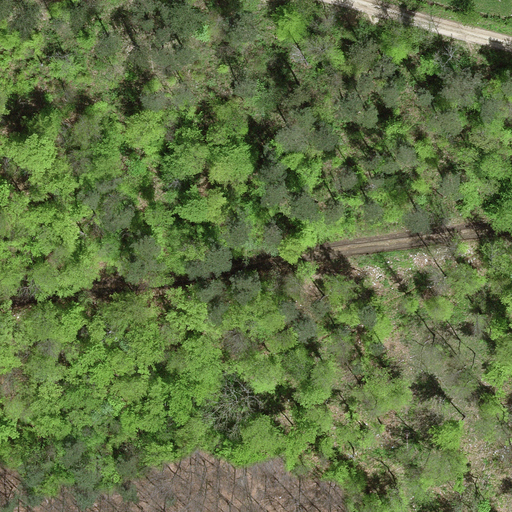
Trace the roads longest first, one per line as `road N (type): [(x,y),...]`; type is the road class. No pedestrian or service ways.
road 1 (track): [(511,221),(0,298)]
road 2 (track): [(364,0),(511,41)]
